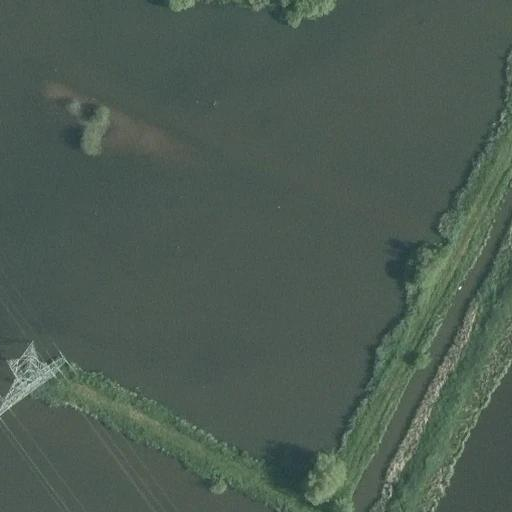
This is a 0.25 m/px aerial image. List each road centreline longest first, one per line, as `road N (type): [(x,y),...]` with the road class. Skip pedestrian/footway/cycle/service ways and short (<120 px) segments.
road 1 (track): [(331,511),(511,154)]
road 2 (track): [(76,400),(314,511)]
